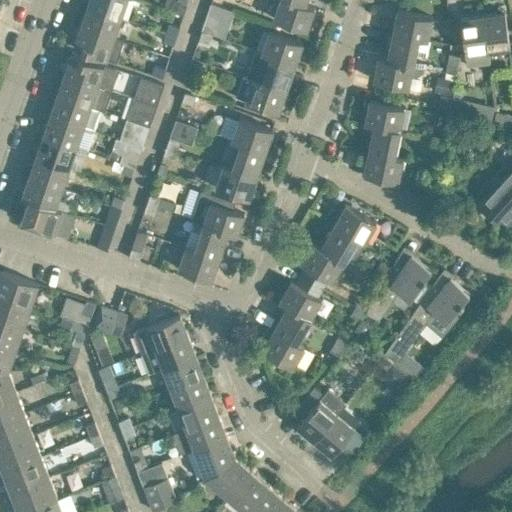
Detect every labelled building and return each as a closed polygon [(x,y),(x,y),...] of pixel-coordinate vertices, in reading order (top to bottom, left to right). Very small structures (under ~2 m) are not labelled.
[(121,16),(126,0),(88,0),(88,4),(121,16)] [(314,6),(306,3),(306,4),(293,0),(279,0),(274,17),(307,28),(314,6)] [(235,10),(211,2),(201,29),(212,33),(225,38),(235,10)] [(114,36),(121,16),(88,4),(81,25),(114,36)] [(398,8),(393,30),(418,36),(427,38),(432,15),(398,8)] [(505,11),(482,13),(487,48),(509,45),(505,11)] [(487,48),(482,13),(460,16),(466,65),(489,62),(487,48)] [(176,35),(179,26),(169,22),(166,31),(176,35)] [(124,39),(114,36),(81,25),(73,46),(116,61),(124,39)] [(202,29),(199,38),(209,42),(212,33),(202,29)] [(261,51),(270,54),(295,62),(302,40),(269,29),(261,51)] [(412,64),(418,36),(393,30),(387,58),(387,59),(412,64)] [(173,44),(176,35),(166,31),(162,40),(173,44)] [(97,84),(105,63),(71,52),(64,73),(97,84)] [(458,64),(460,54),(449,52),(447,61),(458,64)] [(286,89),(295,62),(270,54),(261,79),(261,81),(286,89)] [(425,66),(412,64),(387,59),(387,58),(378,56),(373,79),(408,86),(410,75),(415,76),(423,72),(425,66)] [(456,73),(458,64),(447,61),(445,70),(456,73)] [(162,76),(165,67),(154,64),(152,73),(162,76)] [(109,88),(97,84),(64,73),(57,94),(90,105),(102,109),(109,88)] [(278,110),(286,89),(261,81),(261,79),(244,73),(236,95),(278,110)] [(197,78),(186,74),(183,83),(194,87),(197,78)] [(164,84),(160,82),(154,80),(150,89),(161,93),(164,84)] [(192,103),(196,94),(185,91),(182,99),(192,103)] [(441,93),(439,102),(449,105),(451,96),(441,93)] [(102,109),(90,105),(57,94),(50,114),(83,125),(83,127),(94,131),(102,109)] [(128,113),(141,117),(139,122),(149,125),(157,104),(133,96),(128,113)] [(364,121),(374,123),(374,122),(399,128),(403,105),(369,98),(364,121)] [(448,114),(449,105),(439,102),(437,112),(448,114)] [(494,122),(496,111),(487,108),(484,119),(494,122)] [(511,114),(496,111),(494,122),(502,124),(511,125),(511,114)] [(83,127),(83,125),(50,114),(43,135),(76,146),(77,145),(88,148),(94,131),(83,127)] [(232,138),(240,141),(240,140),(265,149),(273,127),(239,116),(232,138)] [(146,134),(149,125),(139,122),(132,142),(143,146),(146,134)] [(393,156),(393,154),(399,128),(374,122),(374,123),(368,150),(393,156)] [(432,134),(430,143),(441,146),(443,136),(432,134)] [(69,166),(76,146),(43,135),(36,155),(69,166)] [(180,140),(170,136),(167,145),(177,149),(180,140)] [(132,142),(125,140),(121,151),(128,154),(125,162),(136,166),(143,146),(132,142)] [(256,176),(265,149),(240,140),(240,141),(232,166),(231,168),(256,176)] [(439,155),(441,146),(430,143),(428,152),(439,155)] [(174,157),(177,149),(167,145),(164,153),(174,157)] [(403,156),(393,154),(393,156),(368,150),(364,172),(398,180),(403,156)] [(62,187),(69,166),(36,155),(29,175),(62,187)] [(494,187),(479,204),(491,214),(494,210),(508,223),(511,218),(511,159),(506,166),(511,171),(496,188),(494,187)] [(133,175),(136,166),(125,162),(122,171),(133,175)] [(231,168),(232,166),(223,163),(216,185),(249,197),(256,176),(231,168)] [(55,207),(56,206),(62,187),(29,175),(22,197),(28,199),(29,198),(55,207)] [(189,186),(180,213),(203,221),(227,230),(227,231),(235,234),(244,211),(234,208),(236,202),(189,186)] [(450,188),(443,196),(456,206),(463,197),(450,188)] [(160,197),(150,193),(147,202),(157,205),(160,197)] [(122,207),(125,198),(114,195),(111,203),(122,207)] [(76,213),(56,206),(55,207),(29,198),(28,199),(21,219),(68,235),(76,213)] [(154,214),(157,205),(147,202),(144,210),(154,214)] [(346,202),(335,222),(357,235),(356,237),(364,241),(377,220),(346,202)] [(119,216),(122,207),(111,203),(108,212),(119,216)] [(217,257),(227,231),(227,230),(203,221),(199,232),(191,229),(185,245),(193,248),(217,257)] [(343,260),(356,237),(357,235),(335,222),(321,246),(320,247),(343,260)] [(107,249),(110,240),(99,236),(96,245),(107,249)] [(332,280),(343,260),(320,247),(321,246),(313,242),(301,263),(332,280)] [(210,279),(217,257),(193,248),(185,245),(177,267),(210,279)] [(141,251),(131,247),(128,256),(138,260),(141,251)] [(427,277),(425,276),(431,267),(412,253),(399,271),(391,267),(386,274),(381,283),(370,303),(365,310),(364,312),(378,319),(392,299),(405,307),(411,298),(410,297),(422,281),(423,282),(427,277)] [(386,274),(391,267),(381,261),(377,269),(386,274)] [(0,293),(30,304),(38,282),(0,269),(0,293)] [(381,283),(386,274),(377,269),(372,277),(381,283)] [(464,300),(463,299),(469,291),(451,276),(436,293),(430,288),(384,350),(396,359),(426,323),(441,335),(461,311),(456,307),(459,304),(461,305),(464,300)] [(279,301),(287,306),(288,304),(310,316),(321,298),(291,281),(279,301)] [(0,317),(23,326),(30,304),(0,293),(0,317)] [(365,310),(370,303),(360,298),(356,305),(365,310)] [(95,302),(86,299),(84,305),(93,308),(95,302)] [(108,330),(115,309),(101,304),(94,325),(108,330)] [(296,341),(310,316),(288,304),(287,306),(274,328),(296,341)] [(84,305),(82,312),(90,314),(93,308),(84,305)] [(364,312),(365,310),(356,305),(351,314),(360,319),(364,312)] [(65,307),(62,315),(87,324),(89,318),(75,313),(76,311),(65,307)] [(120,334),(127,313),(115,309),(108,330),(120,334)] [(180,313),(133,330),(142,352),(188,334),(180,313)] [(62,315),(59,324),(69,327),(65,340),(71,342),(74,336),(76,330),(84,333),(87,324),(62,315)] [(0,341),(16,347),(23,326),(0,317),(0,341)] [(304,346),(296,341),(274,328),(262,349),(292,366),(304,346)] [(76,330),(74,336),(82,339),(84,333),(76,330)] [(103,334),(92,338),(96,350),(108,345),(103,334)] [(196,354),(188,334),(142,352),(150,372),(163,366),(196,354)] [(339,334),(335,341),(344,347),(349,340),(339,334)] [(74,336),(71,342),(80,345),(82,339),(74,336)] [(0,368),(8,369),(16,347),(0,341),(0,368)] [(339,356),(344,347),(335,341),(330,350),(339,356)] [(379,362),(386,353),(379,347),(372,356),(379,362)] [(32,353),(30,360),(43,365),(45,358),(32,353)] [(393,359),(386,353),(379,362),(386,368),(393,359)] [(203,374),(196,354),(163,366),(171,387),(203,374)] [(109,364),(99,368),(106,388),(116,384),(109,364)] [(0,395),(16,390),(8,369),(0,368),(0,395)] [(33,383),(46,378),(44,372),(31,377),(33,383)] [(211,394),(203,374),(171,387),(179,407),(211,394)] [(83,389),(78,378),(70,381),(74,392),(83,389)] [(120,393),(116,384),(106,388),(109,397),(120,393)] [(314,439),(337,412),(345,402),(328,387),(297,424),(314,439)] [(87,400),(83,389),(74,392),(78,403),(87,400)] [(0,420),(25,411),(16,390),(0,395),(0,420)] [(187,427),(219,414),(211,394),(179,407),(187,427)] [(0,444),(33,432),(25,411),(0,420),(0,444)] [(354,427),(337,412),(314,439),(331,453),(354,427)] [(227,434),(219,414),(187,427),(194,447),(227,434)] [(128,415),(118,419),(122,428),(132,425),(128,415)] [(99,431),(95,421),(86,424),(90,435),(99,431)] [(135,433),(132,425),(122,428),(125,437),(135,433)] [(103,442),(99,431),(90,435),(95,446),(103,442)] [(41,453),(33,432),(0,444),(0,462),(2,468),(41,453)] [(205,475),(235,455),(227,434),(194,447),(205,475)] [(49,475),(41,453),(2,468),(11,490),(49,475)] [(228,496),(251,469),(235,455),(205,475),(206,476),(228,496)] [(144,456),(134,460),(137,469),(147,465),(144,456)] [(115,474),(111,463),(103,466),(107,477),(115,474)] [(151,474),(147,465),(137,469),(141,477),(151,474)] [(245,510),(267,483),(251,469),(228,496),(245,510)] [(120,485),(115,474),(107,477),(111,488),(120,485)] [(57,496),(49,475),(11,490),(19,511),(57,496)] [(164,477),(144,484),(153,509),(166,504),(173,499),(164,477)] [(247,511),(270,511),(284,497),(267,483),(245,510),(247,511)] [(63,511),(57,496),(19,511),(63,511)] [(300,511),(301,511),(284,497),(270,511),(300,511)]
